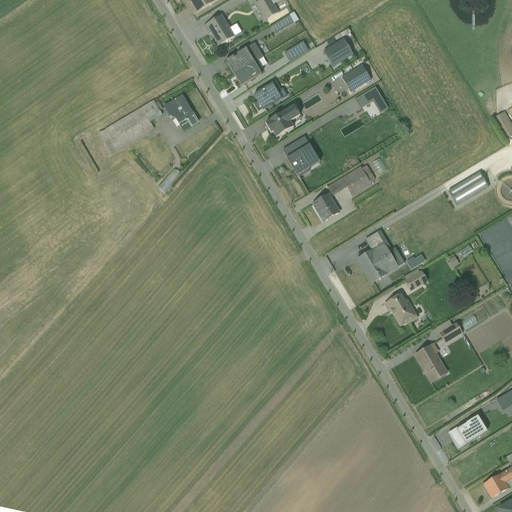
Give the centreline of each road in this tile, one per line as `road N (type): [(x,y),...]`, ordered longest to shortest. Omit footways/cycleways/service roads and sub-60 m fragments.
road 1 (unclassified): [(466,511),(156,0)]
road 2 (unknown): [(319,266),(511,143)]
